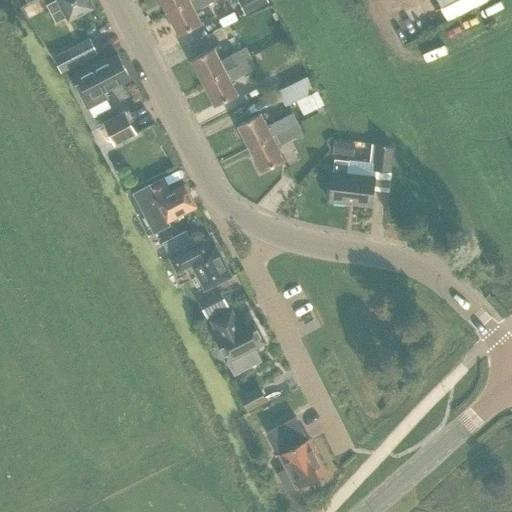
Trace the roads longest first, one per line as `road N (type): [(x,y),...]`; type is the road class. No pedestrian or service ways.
road 1 (tertiary): [(511,355),(424,269),(268,233),(235,216),(214,193),(114,0)]
road 2 (unknown): [(235,216),(241,265),(267,326),(347,443)]
road 3 (secondary): [(367,511),(511,385)]
